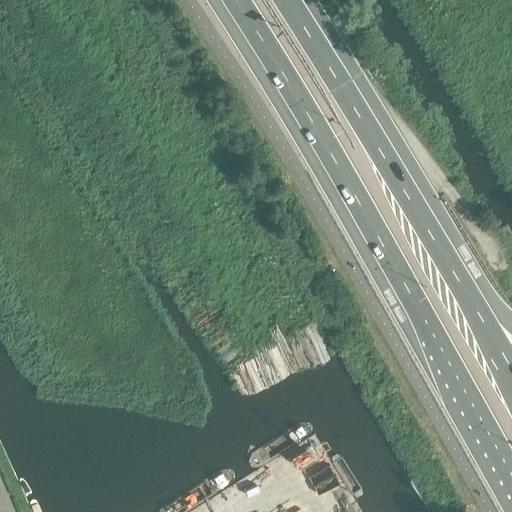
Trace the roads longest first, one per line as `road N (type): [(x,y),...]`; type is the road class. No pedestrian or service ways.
road 1 (primary): [(237,0),(511,473)]
road 2 (primary): [(511,381),(286,0)]
